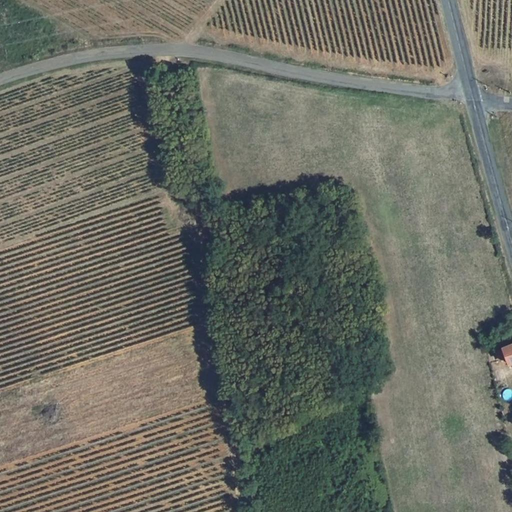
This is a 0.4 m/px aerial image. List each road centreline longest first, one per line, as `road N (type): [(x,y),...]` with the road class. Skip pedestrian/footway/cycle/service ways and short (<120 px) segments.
road 1 (track): [(242,511),(200,171),(167,74),(220,0)]
road 2 (unclassified): [(0,75),(125,46),(473,98)]
road 3 (secondary): [(473,98),(511,241)]
